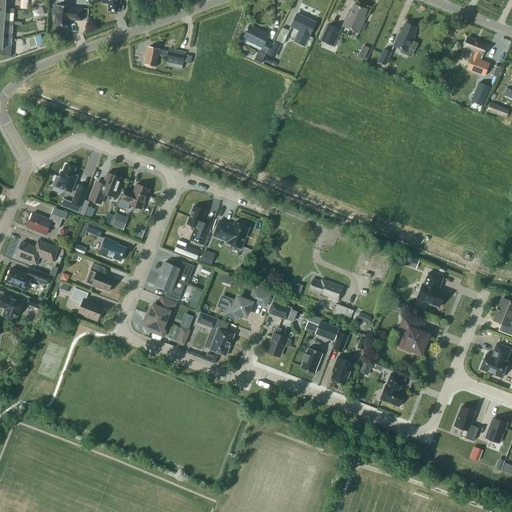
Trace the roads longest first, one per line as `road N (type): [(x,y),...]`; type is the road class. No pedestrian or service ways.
road 1 (residential): [(242,376),(123,331),(177,173)]
road 2 (residential): [(452,376),(424,431),(258,373),(242,376)]
road 3 (unclassified): [(222,0),(43,65),(0,104)]
road 4 (residential): [(177,173),(81,138),(27,161)]
